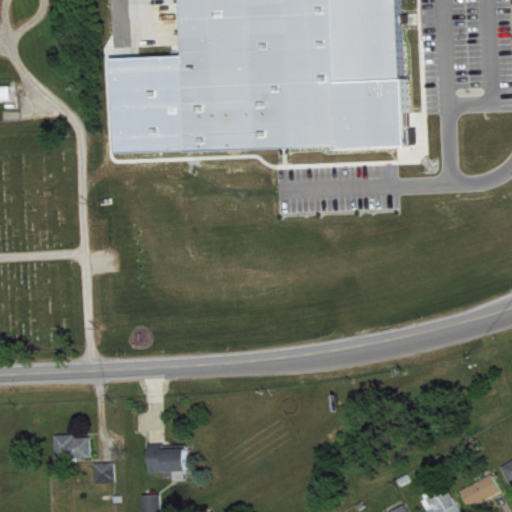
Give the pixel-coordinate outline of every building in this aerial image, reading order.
[(189,0),(195,160),(346,155),(346,158),(417,155),(414,87),(410,87),(407,0),(189,0)] [(0,94),(0,109),(17,109),(17,94),(0,94)] [(61,444),(62,467),(98,467),(97,444),(61,444)] [(193,458),(171,458),(170,453),(155,453),(156,481),(172,481),(172,488),(194,488),(193,458)] [(121,471),(100,471),(101,492),(121,491),(121,471)] [(467,499),(473,511),(486,511),(508,500),(498,482),(467,499)] [(430,511),(462,511),(454,496),(429,509),(430,511)] [(166,511),(166,503),(148,503),(148,511),(166,511)]
